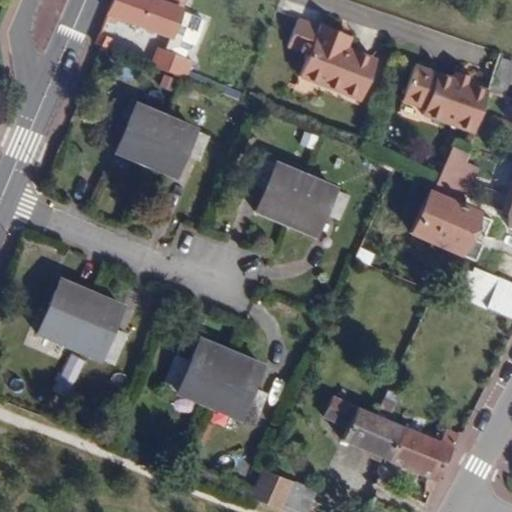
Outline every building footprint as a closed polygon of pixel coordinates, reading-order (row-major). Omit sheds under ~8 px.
[(181,0),(111,0),(108,10),(169,33),(189,41),(195,43),(202,23),(176,13),(181,0)] [(375,59),(345,48),(339,46),(343,34),(318,24),(298,75),(360,99),(375,59)] [(157,48),(150,65),(181,77),(184,78),(186,72),(190,60),(183,58),(189,41),(169,33),(162,50),(157,48)] [(93,44),(106,49),(110,38),(97,34),(93,44)] [(345,48),(350,37),(343,34),(339,46),(345,48)] [(490,92),(503,95),(511,62),(498,59),(490,92)] [(468,84),(452,79),(412,65),(401,100),(424,108),(422,115),(472,132),(486,90),(468,84)] [(192,74),(186,72),(184,78),(189,80),(192,74)] [(452,79),(468,84),(470,78),(454,73),(452,79)] [(196,124),(136,99),(114,151),(174,177),(196,124)] [(196,124),(183,155),(198,161),(210,131),(196,124)] [(462,163),(465,153),(450,146),(437,181),(466,196),(477,169),(462,163)] [(248,188),(262,194),(275,164),(261,158),(248,188)] [(334,189),(275,164),(262,194),(255,211),(315,236),(322,219),(334,189)] [(437,181),(433,190),(462,205),(466,196),(437,181)] [(466,236),(476,212),(462,205),(433,190),(430,188),(410,230),(471,261),(480,243),(466,236)] [(349,195),(334,189),(322,219),(336,225),(349,195)] [(486,309),(498,278),(474,267),(471,274),(459,268),(448,292),(486,309)] [(511,320),(511,284),(498,278),(486,309),(511,320)] [(121,306),(58,279),(36,333),(98,360),(111,330),(121,306)] [(112,366),(125,336),(111,330),(98,360),(112,366)] [(239,419),(252,389),(262,368),(200,340),(189,363),(176,392),(239,419)] [(189,363),(175,356),(163,385),(176,392),(189,363)] [(252,389),(239,419),(253,425),(265,395),(252,389)] [(341,441),(386,459),(399,425),(389,421),(379,417),(331,398),(323,417),(346,427),(341,441)] [(395,406),(386,402),(379,417),(389,421),(395,406)] [(438,435),(436,440),(399,425),(386,459),(395,463),(427,476),(436,480),(453,442),(456,435),(446,430),(443,438),(438,435)] [(395,463),(386,459),(377,481),(388,485),(395,463)] [(249,498),(280,510),(285,479),(263,469),(249,498)] [(436,480),(427,476),(424,482),(425,487),(419,500),(425,506),(436,480)] [(303,511),(308,488),(285,479),(280,510),(285,511),(303,511)]
